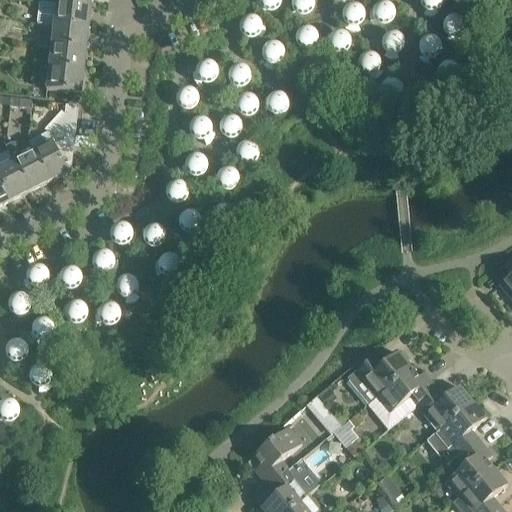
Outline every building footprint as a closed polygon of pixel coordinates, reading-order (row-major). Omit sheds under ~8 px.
[(56,0),(56,6),(90,10),(91,0),(56,0)] [(255,2),(255,4),(255,5),(256,6),(256,7),(256,8),(257,10),(257,11),(258,12),(259,13),(259,14),(260,15),(261,15),(262,16),(264,13),(265,14),(266,14),(267,15),(268,15),(269,15),(270,15),(271,15),(272,15),(273,15),(274,15),(274,14),(275,14),(276,13),(277,13),(278,12),(279,12),(279,11),(280,10),(280,9),(281,8),(281,7),(281,6),(282,5),(282,4),(282,3),(282,2),(281,1),(281,0),(259,0),(259,1),(259,2),(259,3),(255,2)] [(288,6),(288,8),(288,9),(288,10),(289,11),(289,12),(290,14),(290,15),(293,13),(293,14),(294,15),(294,16),(295,16),(296,17),(297,17),(298,18),(299,18),(300,19),(301,19),(302,19),(303,19),(304,19),(305,19),(306,19),(307,18),(308,18),(309,17),(310,17),(311,16),(311,15),(312,15),(313,14),(313,13),(314,12),(314,11),(314,10),(314,9),(314,8),(314,7),(314,6),(314,5),(314,4),(314,3),(313,2),(312,1),(311,0),(294,0),(293,1),(291,0),(290,0),(290,1),(289,2),(289,3),(289,4),(288,5),(288,6)] [(420,2),(419,3),(419,4),(420,5),(420,6),(420,7),(420,8),(421,9),(421,10),(422,11),(423,12),(424,13),(425,13),(423,16),(425,16),(426,17),(427,17),(428,18),(429,18),(430,18),(432,18),(433,18),(434,18),(435,17),(436,17),(438,16),(439,16),(437,13),(438,13),(439,12),(440,11),(441,10),(441,9),(442,8),(442,7),(442,6),(443,5),(443,4),(443,3),(443,2),(442,1),(442,0),(420,0),(420,1),(420,2)] [(39,4),(37,25),(39,26),(54,27),(88,31),(90,10),(56,6),(39,4)] [(369,16),(369,17),(369,18),(369,19),(370,21),(370,22),(373,21),(373,22),(374,23),(375,24),(375,25),(376,26),(377,26),(378,27),(379,27),(380,28),(381,28),(382,28),(383,28),(384,28),(385,28),(386,28),(387,28),(388,28),(389,27),(390,26),(391,26),(392,25),(392,24),(393,23),(394,22),(394,21),(395,20),(395,19),(395,18),(395,17),(395,16),(395,15),(395,14),(394,13),(394,12),(394,11),(393,10),(392,9),(392,8),(391,8),(390,7),(389,7),(388,6),(387,6),(386,5),(385,5),(384,5),(383,5),(382,5),(381,5),(380,6),(379,6),(378,6),(377,7),(376,8),(375,9),(373,7),(372,8),(371,9),(371,10),(370,11),(370,12),(369,13),(369,14),(369,16)] [(342,18),(342,19),(342,20),(342,21),(342,22),(343,22),(343,23),(343,24),(344,25),(345,26),(345,27),(346,27),(345,30),(347,31),(348,32),(349,32),(350,32),(351,33),(352,33),(354,33),(355,33),(356,33),(357,32),(358,32),(360,31),(358,29),(359,28),(360,28),(361,27),(362,27),(362,26),(363,25),(364,24),(364,23),(364,22),(365,21),(365,20),(365,19),(365,18),(365,17),(365,16),(365,15),(364,14),(364,13),(363,12),(362,11),(362,10),(361,9),(360,9),(359,8),(358,8),(357,7),(356,7),(355,7),(354,7),(353,7),(352,7),(351,7),(350,7),(349,8),(348,8),(347,8),(347,9),(346,10),(345,10),(344,11),(344,12),(343,13),(343,14),(342,15),(342,16),(342,17),(342,18)] [(442,28),(442,29),(442,30),(442,31),(442,32),(443,33),(443,34),(443,35),(444,36),(445,37),(445,38),(446,38),(447,39),(445,41),(446,42),(447,43),(448,43),(450,44),(451,44),(452,44),(453,44),(454,44),(456,44),(457,44),(458,43),(459,43),(460,42),(459,40),(460,40),(460,39),(461,39),(461,38),(462,38),(463,37),(463,36),(464,35),(464,34),(465,33),(465,32),(465,31),(465,30),(465,29),(465,28),(465,27),(465,26),(464,25),(464,24),(463,24),(463,23),(462,22),(461,21),(460,20),(459,19),(458,19),(457,19),(456,18),(455,18),(454,18),(453,18),(452,18),(451,18),(450,19),(449,19),(448,20),(447,20),(446,21),(445,22),(444,23),(444,24),(443,25),(443,26),(442,27),(442,28)] [(239,30),(239,31),(239,32),(239,33),(239,34),(240,35),(240,36),(241,37),(242,38),(242,39),(243,39),(244,40),(245,41),(246,41),(247,41),(248,42),(249,42),(250,42),(251,42),(252,42),(253,42),(254,42),(255,41),(256,41),(256,40),(257,40),(258,39),(259,39),(261,40),(262,39),(263,39),(263,37),(264,36),(264,35),(264,34),(265,33),(265,32),(265,30),(265,29),(265,28),(264,27),(264,26),(261,26),(260,25),(260,24),(259,23),(259,22),(258,22),(257,21),(256,20),(255,20),(254,19),(253,19),(252,19),(251,19),(250,19),(249,19),(248,19),(247,19),(246,20),(245,20),(244,21),(243,21),(243,22),(242,23),(241,23),(241,24),(240,25),(240,26),(239,27),(239,28),(239,29),(239,30)] [(51,49),(86,52),(88,31),(54,27),(51,49)] [(292,40),(292,41),(292,42),(292,44),(293,45),(293,46),(296,45),(296,46),(296,47),(297,48),(298,49),(298,50),(299,50),(300,51),(301,52),(302,52),(303,53),(304,53),(306,53),(307,53),(308,53),(309,53),(310,53),(311,52),(312,52),(313,51),(314,51),(315,50),(315,49),(316,48),(317,48),(317,47),(317,46),(318,45),(318,44),(318,43),(318,42),(318,41),(318,40),(318,39),(318,38),(317,37),(317,36),(316,35),(315,34),(314,33),(314,32),(313,32),(312,31),(311,31),(310,31),(309,30),(308,30),(307,30),(306,30),(305,30),(304,30),(303,31),(302,31),(301,32),(300,32),(299,33),(297,31),(296,32),(295,33),(294,34),(294,35),(293,36),(293,38),(292,39),(292,40)] [(325,44),(325,45),(325,46),(325,47),(325,49),(326,50),(326,51),(329,50),(329,51),(330,52),(330,53),(331,53),(332,54),(332,55),(333,55),(334,56),(335,56),(336,57),(337,57),(338,57),(339,57),(340,57),(341,57),(342,57),(343,56),(344,56),(345,56),(346,55),(347,54),(348,54),(348,53),(349,52),(350,51),(350,50),(350,49),(351,48),(351,47),(351,46),(351,45),(351,44),(351,43),(351,42),(350,41),(349,40),(349,39),(348,38),(348,37),(347,37),(346,36),(345,35),(344,35),(343,35),(342,34),(341,34),(340,34),(339,34),(338,34),(337,34),(336,34),(335,35),(334,35),(333,36),(332,36),(331,37),(331,38),(328,36),(328,37),(327,38),(326,39),(326,40),(325,41),(325,42),(325,44)] [(381,46),(381,47),(381,48),(381,49),(381,50),(382,51),(382,52),(383,52),(383,53),(384,54),(385,55),(383,58),(384,59),(386,59),(387,60),(388,60),(389,61),(390,61),(391,61),(393,61),(394,61),(395,61),(396,60),(397,60),(399,59),(397,57),(398,57),(399,56),(400,55),(401,55),(401,54),(402,53),(403,52),(403,51),(404,50),(404,49),(404,48),(404,47),(404,46),(404,45),(404,44),(404,43),(403,42),(403,41),(402,40),(402,39),(401,38),(400,38),(399,37),(398,36),(397,36),(396,35),(395,35),(394,35),(393,35),(392,35),(391,35),(390,35),(389,36),(388,36),(387,36),(386,37),(385,37),(385,38),(384,39),(383,40),(382,41),(382,42),(382,43),(381,44),(381,45),(381,46)] [(417,58),(418,59),(419,60),(419,61),(420,62),(421,62),(422,63),(423,64),(424,64),(426,64),(427,65),(428,65),(429,65),(430,65),(430,62),(431,62),(432,62),(433,62),(434,61),(435,61),(436,61),(437,60),(438,59),(439,58),(440,57),(440,56),(441,55),(441,54),(441,53),(441,52),(441,51),(441,50),(441,49),(441,48),(441,47),(441,46),(440,45),(440,44),(439,44),(438,43),(438,42),(437,42),(436,41),(435,40),(434,40),(433,40),(432,39),(431,39),(430,39),(429,39),(428,39),(427,39),(426,40),(425,40),(424,40),(424,41),(423,42),(422,42),(421,43),(421,44),(420,45),(419,46),(419,47),(418,48),(418,49),(418,50),(418,51),(418,52),(418,53),(419,53),(419,54),(419,55),(420,56),(417,58)] [(261,55),(261,56),(261,57),(262,58),(262,59),(262,60),(262,61),(263,62),(263,63),(264,64),(265,65),(263,67),(264,68),(265,69),(266,69),(267,70),(269,70),(270,71),(271,71),(272,71),(273,71),(275,71),(276,71),(277,70),(278,70),(277,67),(278,67),(279,66),(280,66),(281,65),(282,64),(282,63),(283,63),(283,62),(284,61),(284,60),(284,59),(285,58),(285,57),(285,56),(284,55),(284,54),(284,53),(284,52),(283,51),(283,50),(282,49),(281,48),(280,47),(279,47),(278,46),(277,46),(276,45),(275,45),(274,45),(273,45),(272,45),(271,45),(270,45),(269,46),(268,46),(267,46),(266,47),(266,48),(265,48),(264,49),(264,50),(263,50),(263,51),(262,52),(262,53),(262,54),(261,55)] [(83,74),(86,52),(51,49),(49,70),(83,74)] [(357,66),(357,67),(357,68),(357,69),(358,70),(358,71),(358,72),(359,73),(359,74),(360,75),(361,76),(362,77),(363,77),(364,78),(365,78),(366,79),(367,79),(368,79),(369,79),(369,82),(370,82),(372,82),(373,81),(374,81),(375,80),(376,80),(377,79),(378,78),(379,78),(380,77),(381,76),(381,75),(382,73),(379,72),(380,71),(380,70),(380,69),(380,68),(381,67),(380,66),(380,65),(380,64),(380,63),(379,63),(379,62),(378,61),(378,60),(377,59),(376,59),(376,58),(375,57),(374,57),(373,57),(372,56),(371,56),(370,56),(369,56),(368,56),(367,56),(366,56),(365,56),(364,57),(363,57),(362,58),(361,59),(360,60),(359,61),(358,62),(358,63),(358,64),(358,65),(357,66)] [(192,75),(192,76),(192,77),(193,78),(193,80),(193,81),(194,82),(194,83),(195,84),(196,85),(197,86),(198,87),(199,88),(200,85),(201,86),(202,86),(203,87),(204,87),(205,87),(206,87),(207,87),(208,87),(209,87),(210,87),(211,87),(212,86),(213,86),(213,85),(214,85),(215,84),(216,83),(216,82),(217,81),(218,80),(218,79),(218,78),(218,77),(218,76),(218,75),(218,74),(218,73),(217,72),(217,71),(217,70),(216,69),(215,68),(215,67),(214,67),(213,66),(212,66),(211,65),(210,65),(209,64),(208,64),(207,64),(206,64),(205,64),(204,65),(203,65),(202,65),(201,66),(200,66),(199,67),(198,68),(197,69),(197,70),(196,71),(196,72),(195,73),(195,74),(193,74),(192,75)] [(437,76),(437,77),(437,78),(437,79),(437,80),(438,81),(438,82),(439,83),(439,84),(440,85),(441,85),(442,86),(443,86),(444,87),(445,87),(444,90),(445,90),(446,91),(447,91),(449,91),(450,91),(451,90),(452,90),(453,90),(455,89),(456,89),(457,88),(458,87),(458,86),(457,84),(458,83),(458,82),(459,81),(459,80),(459,79),(460,78),(460,77),(460,76),(460,75),(460,74),(459,73),(459,72),(459,71),(458,70),(458,69),(457,69),(456,68),(456,67),(455,67),(454,66),(453,66),(452,65),(451,65),(450,65),(449,65),(448,65),(447,65),(446,65),(445,65),(444,65),(443,66),(442,66),(441,67),(441,68),(440,68),(439,69),(439,70),(438,71),(438,72),(437,73),(437,74),(437,75),(437,76)] [(225,78),(225,80),(225,81),(225,82),(225,83),(226,84),(226,86),(227,87),(228,88),(228,89),(229,90),(230,90),(231,91),(233,89),(233,90),(234,90),(235,91),(236,91),(237,91),(238,91),(239,91),(240,91),(241,91),(242,91),(243,91),(244,90),(245,90),(246,89),(247,89),(248,88),(248,87),(249,86),(249,85),(250,84),(250,83),(251,83),(251,82),(251,81),(251,79),(251,78),(251,77),(250,76),(250,75),(250,74),(249,74),(249,73),(248,72),(247,71),(246,70),(245,69),(244,69),(243,69),(242,68),(241,68),(239,68),(238,68),(237,68),(236,68),(235,69),(234,69),(233,70),(232,71),(231,71),(230,72),(230,73),(229,74),(229,75),(228,76),(228,77),(228,78),(225,77),(225,78)] [(49,70),(46,93),(81,96),(83,74),(49,70)] [(380,93),(380,94),(380,95),(380,96),(380,97),(381,98),(381,99),(382,100),(382,101),(383,102),(384,103),(382,105),(383,106),(384,106),(385,107),(386,107),(387,108),(389,108),(390,108),(391,108),(392,108),(393,108),(395,108),(396,108),(397,107),(396,105),(397,104),(398,104),(399,103),(400,102),(401,101),(401,100),(402,99),(402,98),(403,97),(403,96),(403,95),(403,94),(403,93),(403,92),(403,91),(403,90),(402,89),(402,88),(401,88),(401,87),(400,86),(399,85),(398,85),(398,84),(397,84),(396,83),(395,83),(394,83),(393,82),(392,82),(391,82),(390,82),(389,83),(388,83),(387,83),(386,84),(385,84),(384,85),(384,86),(383,86),(382,87),(382,88),(381,89),(381,90),(380,91),(380,92),(380,93)] [(176,101),(176,102),(176,103),(176,104),(176,105),(176,106),(177,107),(177,108),(178,109),(178,110),(179,110),(179,111),(180,112),(181,112),(182,113),(181,115),(182,116),(183,116),(184,116),(185,116),(187,117),(188,117),(189,116),(190,116),(192,116),(193,116),(194,115),(195,114),(196,114),(194,111),(195,111),(196,110),(196,109),(197,108),(198,107),(198,106),(198,105),(199,104),(199,103),(199,102),(199,101),(198,100),(198,99),(198,98),(197,97),(197,96),(196,95),(195,94),(194,93),(193,93),(192,92),(191,91),(190,91),(189,91),(188,91),(187,91),(186,91),(185,91),(184,91),(183,92),(182,92),(181,92),(180,93),(179,94),(178,95),(177,96),(177,97),(176,98),(176,99),(176,100),(176,101)] [(417,104),(415,104),(415,105),(415,106),(415,107),(416,109),(416,110),(417,111),(418,112),(418,113),(419,114),(420,114),(421,115),(422,116),(423,116),(425,114),(426,114),(427,114),(428,115),(429,115),(430,114),(431,114),(432,114),(433,114),(434,113),(435,113),(436,112),(437,112),(437,111),(438,110),(439,109),(439,108),(440,107),(440,106),(440,105),(440,104),(440,103),(440,102),(440,101),(440,100),(440,99),(439,98),(439,97),(438,96),(438,95),(437,95),(436,94),(436,93),(435,93),(434,92),(433,92),(432,92),(431,92),(430,91),(429,91),(428,91),(427,91),(427,92),(426,92),(425,92),(424,92),(423,93),(422,93),(422,94),(421,95),(420,95),(420,96),(419,97),(418,98),(418,99),(418,100),(418,101),(417,102),(417,103),(417,104)] [(263,107),(263,108),(263,109),(263,110),(264,111),(264,113),(264,114),(267,112),(267,113),(268,114),(269,115),(269,116),(270,116),(271,117),(272,118),(273,118),(274,118),(275,119),(276,119),(277,119),(278,119),(279,119),(280,119),(281,118),(282,118),(283,118),(283,117),(284,117),(285,116),(286,115),(286,114),(287,114),(288,113),(288,112),(288,111),(289,110),(289,109),(289,108),(289,107),(289,106),(289,105),(288,104),(288,103),(288,102),(287,101),(286,100),(286,99),(285,99),(284,98),(283,97),(282,97),(281,96),(280,96),(279,96),(278,96),(276,96),(275,96),(274,96),(273,97),(272,97),(271,98),(270,98),(269,99),(268,100),(266,99),(265,100),(265,101),(264,102),(264,103),(263,104),(263,105),(263,107)] [(233,107),(232,108),(232,109),(233,111),(233,112),(233,113),(234,114),(236,113),(236,114),(237,115),(237,116),(238,117),(239,117),(240,118),(240,119),(241,119),(242,120),(243,120),(244,120),(245,120),(246,120),(247,121),(248,120),(249,120),(250,120),(251,120),(252,119),(253,119),(253,118),(254,118),(255,117),(256,116),(257,115),(257,114),(258,113),(258,112),(258,111),(258,110),(258,109),(258,108),(258,107),(258,106),(258,105),(257,104),(257,103),(256,102),(255,101),(254,100),(253,99),(252,99),(251,98),(250,98),(249,98),(248,97),(247,97),(246,97),(245,97),(244,98),(243,98),(242,98),(241,99),(240,99),(240,100),(239,100),(238,101),(236,99),(235,100),(235,101),(234,102),(233,103),(233,105),(233,106),(233,107)] [(10,109),(31,111),(32,102),(11,100),(10,109)] [(66,171),(71,169),(78,108),(65,106),(64,115),(47,134),(27,144),(47,184),(67,174),(66,171)] [(219,129),(219,130),(219,131),(219,132),(220,133),(220,134),(220,135),(221,136),(221,137),(222,138),(222,139),(223,139),(224,140),(225,141),(226,141),(227,142),(228,142),(229,142),(230,142),(229,145),(231,145),(232,145),(233,145),(234,145),(235,144),(237,144),(238,143),(239,143),(240,142),(241,141),(241,140),(242,139),(243,138),(241,137),(241,136),(242,135),(242,134),(242,133),(242,132),(242,131),(242,130),(242,129),(242,128),(242,127),(242,126),(241,125),(241,124),(240,124),(239,123),(239,122),(238,121),(237,121),(236,120),(235,120),(234,120),(233,119),(232,119),(231,119),(230,119),(229,119),(228,119),(227,120),(226,120),(225,121),(224,121),(224,122),(223,122),(222,123),(222,124),(221,125),(220,126),(220,127),(219,128),(219,129)] [(189,132),(189,133),(189,134),(189,135),(189,136),(190,137),(190,138),(191,139),(192,140),(193,141),(193,142),(194,142),(195,143),(196,143),(197,143),(198,144),(199,144),(200,144),(201,144),(202,144),(203,144),(204,143),(205,143),(206,146),(207,145),(208,144),(209,144),(210,143),(211,142),(212,141),(212,140),(213,139),(214,138),(214,137),(214,136),(215,134),(215,133),(212,133),(212,132),(212,131),(212,130),(212,129),(211,128),(211,127),(210,126),(210,125),(209,125),(208,124),(208,123),(207,123),(206,122),(205,122),(204,121),(203,121),(202,121),(201,121),(200,121),(199,121),(198,121),(197,121),(196,121),(195,122),(194,122),(193,123),(193,124),(192,124),(191,125),(191,126),(190,127),(190,128),(189,129),(189,130),(189,131),(189,132)] [(11,145),(4,148),(12,163),(28,194),(47,184),(27,144),(11,145)] [(236,155),(236,156),(236,157),(236,158),(236,159),(236,160),(237,161),(237,162),(238,163),(238,164),(239,164),(240,165),(240,166),(241,166),(242,167),(243,167),(244,167),(245,168),(245,170),(246,171),(247,171),(248,171),(250,170),(251,170),(252,170),(253,169),(255,169),(256,168),(257,167),(257,166),(258,166),(259,165),(257,163),(257,162),(258,161),(258,160),(259,159),(259,158),(259,157),(259,156),(259,155),(259,154),(258,153),(258,152),(258,151),(257,150),(256,149),(256,148),(255,148),(254,147),(253,146),(252,145),(251,145),(250,145),(249,145),(248,145),(247,145),(246,145),(245,145),(244,145),(243,146),(242,146),(241,147),(240,147),(239,148),(239,149),(238,149),(237,150),(237,151),(236,152),(236,153),(236,154),(236,155)] [(182,168),(182,169),(182,171),(182,172),(182,173),(183,174),(183,175),(184,176),(184,177),(185,178),(186,179),(187,180),(188,181),(189,179),(190,179),(191,180),(192,180),(193,180),(194,180),(195,181),(196,181),(197,181),(198,180),(199,180),(200,180),(201,179),(202,179),(203,178),(204,178),(204,177),(205,176),(206,175),(206,174),(207,174),(207,173),(207,172),(207,171),(208,170),(208,169),(207,168),(207,166),(207,165),(206,164),(206,163),(205,162),(205,161),(204,160),(203,160),(202,159),(201,159),(200,158),(199,158),(198,158),(197,157),(196,157),(195,158),(194,158),(193,158),(192,158),(191,159),(190,159),(189,160),(188,160),(187,161),(187,162),(186,163),(186,164),(185,164),(185,165),(185,166),(184,167),(182,167),(182,168)] [(12,163),(0,169),(0,186),(9,204),(28,194),(12,163)] [(213,182),(213,183),(213,184),(213,185),(214,187),(214,188),(215,189),(215,190),(216,191),(218,189),(219,190),(220,191),(220,192),(221,192),(222,193),(223,193),(224,194),(225,194),(226,194),(227,194),(228,194),(229,194),(230,194),(231,194),(232,193),(233,193),(234,193),(234,192),(235,191),(236,191),(237,190),(237,189),(238,188),(238,187),(239,186),(239,185),(239,184),(239,183),(239,182),(239,181),(239,180),(239,179),(238,178),(238,177),(237,177),(237,176),(236,175),(236,174),(235,174),(234,173),(233,172),(232,172),(231,172),(230,171),(229,171),(228,171),(227,171),(226,171),(225,171),(224,172),(223,172),(222,172),(221,173),(220,174),(219,175),(218,176),(217,177),(215,176),(214,177),(214,178),(214,179),(213,181),(213,182)] [(165,195),(165,196),(165,197),(166,198),(166,199),(166,200),(167,201),(167,202),(168,203),(169,204),(170,205),(171,205),(172,206),(173,206),(174,207),(175,207),(176,207),(177,207),(178,207),(179,207),(180,207),(181,207),(182,206),(183,206),(184,205),(185,204),(187,206),(188,205),(189,204),(190,203),(190,202),(191,201),(191,199),(191,198),(191,197),(191,196),(191,194),(191,193),(191,192),(191,191),(188,192),(188,191),(187,190),(187,189),(186,188),(185,188),(184,187),(184,186),(183,186),(182,185),(181,185),(180,184),(179,184),(178,184),(177,184),(176,184),(175,184),(174,184),(173,185),(172,185),(171,186),(170,186),(170,187),(169,187),(168,188),(167,189),(167,190),(166,191),(166,192),(166,193),(166,194),(165,195)] [(0,208),(9,204),(0,186),(0,208)] [(212,218),(212,219),(212,220),(212,221),(212,222),(212,223),(213,224),(213,225),(214,226),(214,227),(215,228),(216,228),(217,229),(218,230),(219,230),(220,231),(221,231),(222,231),(223,231),(224,231),(225,231),(226,231),(227,230),(228,230),(229,230),(230,229),(231,231),(232,231),(233,230),(234,229),(235,228),(236,227),(236,226),(237,225),(237,224),(237,222),(238,221),(238,220),(238,219),(238,217),(235,218),(235,217),(234,216),(234,215),(234,214),(233,213),(232,212),(232,211),(231,211),(230,210),(229,210),(229,209),(228,209),(227,208),(226,208),(225,208),(224,208),(223,208),(222,208),(221,208),(220,208),(219,209),(218,209),(217,210),(216,210),(215,211),(215,212),(214,212),(214,213),(213,214),(212,215),(212,216),(212,217),(212,218)] [(178,224),(178,225),(178,226),(178,227),(179,228),(179,229),(179,230),(180,231),(180,232),(181,233),(181,234),(182,234),(183,235),(184,235),(184,236),(185,236),(186,237),(187,237),(188,237),(189,237),(191,237),(192,237),(193,237),(193,239),(193,240),(194,239),(195,239),(197,238),(198,238),(199,237),(200,236),(200,235),(201,234),(202,233),(203,232),(203,231),(203,230),(204,228),(201,228),(201,227),(201,226),(201,225),(201,224),(201,223),(201,222),(200,221),(200,220),(199,219),(199,218),(198,218),(197,217),(197,216),(196,216),(195,215),(194,215),(193,215),(192,214),(191,214),(190,214),(189,214),(188,214),(187,214),(186,215),(185,215),(184,216),(183,216),(182,217),(181,218),(180,219),(180,220),(179,221),(179,222),(178,223),(178,224)] [(110,236),(110,237),(110,238),(110,239),(110,240),(110,241),(111,242),(111,243),(112,244),(112,245),(113,245),(114,246),(114,247),(115,247),(116,248),(117,248),(118,249),(119,249),(120,249),(121,249),(122,249),(123,249),(124,249),(125,249),(126,248),(127,248),(127,247),(128,247),(130,249),(131,248),(132,247),(133,246),(133,245),(134,244),(135,243),(135,242),(135,241),(136,240),(136,239),(136,237),(136,236),(135,235),(133,235),(132,234),(132,233),(131,232),(131,231),(130,230),(129,229),(128,228),(127,227),(126,227),(125,227),(124,226),(123,226),(122,226),(121,226),(120,226),(119,226),(118,226),(117,227),(116,227),(115,228),(114,229),(113,229),(113,230),(112,231),(111,232),(110,233),(110,234),(110,235),(110,236)] [(140,238),(140,239),(140,241),(140,242),(140,243),(141,244),(141,245),(144,244),(144,245),(145,246),(145,247),(146,248),(147,248),(147,249),(148,249),(149,250),(150,250),(151,251),(152,251),(153,251),(154,251),(155,251),(156,251),(157,251),(158,250),(159,250),(160,250),(161,249),(162,248),(163,247),(164,246),(164,245),(165,244),(165,243),(166,242),(166,241),(166,240),(166,239),(166,238),(165,237),(165,236),(165,235),(164,234),(164,233),(163,232),(162,231),(161,230),(160,229),(159,229),(158,229),(157,228),(156,228),(155,228),(154,228),(153,228),(152,228),(151,228),(150,228),(149,229),(148,230),(147,230),(146,231),(145,232),(143,230),(143,231),(142,232),(141,233),(141,234),(140,236),(140,237),(140,238)] [(92,264),(92,265),(92,266),(92,267),(92,268),(92,269),(93,270),(93,271),(94,272),(95,273),(95,274),(96,274),(97,275),(98,275),(99,276),(100,276),(101,276),(102,277),(103,277),(104,277),(105,277),(106,276),(107,276),(108,276),(109,275),(110,274),(112,276),(113,276),(114,275),(115,274),(115,273),(116,272),(117,271),(117,270),(117,268),(118,267),(118,266),(118,265),(118,263),(117,262),(115,263),(114,262),(114,261),(114,260),(113,259),(113,258),(112,257),(111,257),(110,256),(110,255),(109,255),(108,254),(107,254),(106,254),(105,254),(104,253),(103,253),(102,254),(101,254),(100,254),(99,254),(98,255),(97,255),(96,256),(95,257),(94,258),(94,259),(93,260),(92,261),(92,262),(92,263),(92,264)] [(155,268),(155,269),(155,271),(155,272),(155,273),(156,274),(156,275),(157,276),(158,277),(160,276),(161,277),(162,278),(163,278),(164,279),(165,279),(166,280),(167,280),(168,280),(169,280),(170,280),(171,280),(172,280),(173,280),(174,279),(175,278),(176,278),(177,277),(178,276),(178,275),(179,275),(179,274),(180,273),(180,272),(180,271),(180,270),(180,269),(180,268),(180,267),(180,266),(180,265),(180,264),(179,263),(179,262),(178,261),(177,261),(177,260),(176,259),(175,259),(174,258),(173,258),(172,257),(171,257),(170,257),(169,257),(168,257),(167,257),(166,257),(165,258),(164,258),(163,258),(163,259),(162,259),(161,260),(160,261),(160,262),(159,262),(159,263),(156,262),(156,263),(156,265),(155,266),(155,267),(155,268)] [(511,261),(503,268),(511,278),(499,287),(511,302),(511,261)] [(26,280),(23,280),(23,281),(23,282),(23,283),(24,284),(24,286),(25,287),(25,288),(26,289),(27,290),(28,291),(29,291),(30,292),(31,293),(32,290),(33,291),(34,291),(35,291),(36,291),(37,291),(38,291),(39,291),(40,291),(41,291),(42,291),(43,290),(44,290),(45,289),(45,288),(46,288),(47,287),(47,286),(48,285),(48,284),(48,283),(49,282),(49,281),(49,280),(49,279),(49,278),(49,277),(48,276),(48,275),(47,274),(47,273),(46,272),(45,271),(44,270),(43,270),(42,269),(41,269),(40,269),(39,268),(38,268),(37,268),(36,268),(35,268),(34,269),(33,269),(32,270),(31,270),(30,271),(29,272),(28,273),(27,274),(27,275),(27,276),(26,277),(26,278),(26,279),(26,280)] [(56,281),(56,282),(56,283),(56,284),(56,285),(57,287),(57,288),(58,289),(58,290),(59,291),(61,289),(62,290),(63,291),(64,292),(65,292),(66,293),(67,293),(68,293),(69,293),(70,293),(71,293),(72,293),(73,293),(74,293),(75,293),(76,292),(77,292),(77,291),(78,290),(79,290),(80,289),(80,288),(81,287),(81,286),(81,285),(82,284),(82,282),(82,281),(82,280),(81,279),(81,278),(81,277),(80,276),(80,275),(79,274),(78,273),(77,273),(77,272),(76,272),(75,271),(74,271),(73,271),(72,270),(71,270),(70,270),(69,270),(68,271),(67,271),(66,271),(65,272),(64,272),(63,273),(62,274),(61,275),(60,276),(60,277),(57,276),(57,277),(56,278),(56,279),(56,281)] [(115,289),(115,290),(115,291),(116,292),(116,293),(116,294),(116,295),(117,296),(118,297),(119,298),(119,299),(120,299),(121,300),(122,300),(122,301),(123,301),(124,301),(125,301),(125,304),(126,304),(127,304),(129,304),(130,304),(131,304),(132,303),(133,303),(134,302),(135,302),(136,301),(137,300),(138,299),(139,298),(137,297),(137,296),(138,295),(138,294),(138,293),(138,292),(139,291),(139,290),(139,289),(138,288),(138,287),(138,286),(138,285),(137,284),(137,283),(136,283),(135,282),(134,281),(133,280),(132,280),(131,279),(130,279),(129,279),(128,278),(127,278),(126,278),(125,279),(124,279),(123,279),(122,279),(121,280),(120,280),(120,281),(119,282),(118,282),(118,283),(117,284),(117,285),(116,286),(116,287),(116,288),(115,289)] [(8,306),(8,307),(8,308),(8,309),(8,310),(8,311),(9,312),(9,313),(10,314),(10,315),(11,316),(12,316),(13,317),(14,318),(15,318),(16,319),(17,319),(18,319),(19,319),(20,319),(21,319),(22,319),(23,319),(24,318),(25,318),(26,317),(27,317),(27,316),(28,315),(30,317),(31,316),(32,315),(32,314),(33,313),(33,312),(33,310),(34,309),(34,308),(34,307),(34,306),(33,304),(33,303),(33,302),(30,303),(30,302),(29,301),(29,300),(28,300),(27,299),(26,298),(25,297),(24,297),(23,296),(22,296),(21,296),(20,296),(19,296),(18,296),(17,296),(16,297),(15,297),(14,297),(13,298),(12,298),(11,299),(11,300),(10,301),(9,302),(9,303),(8,304),(8,305),(8,306)] [(88,317),(91,317),(91,316),(91,315),(91,314),(91,312),(90,311),(90,310),(89,309),(88,306),(87,305),(85,304),(83,306),(82,306),(80,305),(78,304),(77,304),(75,304),(73,305),(71,305),(70,306),(69,306),(68,308),(67,308),(66,310),(66,311),(65,313),(65,314),(64,316),(65,318),(65,320),(66,322),(67,323),(68,324),(70,325),(71,326),(73,327),(75,327),(76,327),(78,327),(80,327),(82,326),(83,325),(84,324),(86,322),(87,321),(87,320),(87,319),(88,317)] [(95,316),(95,318),(95,319),(95,320),(95,321),(95,322),(96,324),(96,325),(99,323),(100,324),(100,325),(101,326),(102,326),(102,327),(103,327),(104,328),(105,328),(106,329),(107,329),(108,329),(109,329),(110,329),(111,329),(112,329),(113,328),(114,328),(115,327),(116,327),(117,326),(118,325),(119,324),(119,323),(120,322),(120,321),(120,320),(120,319),(121,318),(121,317),(121,316),(120,315),(120,314),(120,313),(119,312),(119,311),(118,311),(118,310),(117,309),(116,308),(115,308),(115,307),(114,307),(113,306),(112,306),(111,306),(110,306),(109,306),(108,306),(107,306),(106,306),(105,307),(104,307),(103,307),(102,308),(101,309),(100,310),(99,311),(97,309),(96,310),(96,312),(95,313),(95,314),(95,315),(95,316)] [(32,334),(29,334),(29,335),(30,336),(30,338),(30,339),(31,340),(32,341),(32,342),(33,343),(34,344),(35,344),(36,345),(37,345),(38,346),(39,343),(40,344),(41,344),(42,344),(43,344),(44,344),(45,344),(46,344),(47,343),(48,343),(49,342),(50,342),(51,341),(52,340),(53,339),(53,338),(54,337),(54,336),(54,335),(55,334),(55,333),(55,332),(55,331),(54,330),(54,329),(54,328),(54,327),(53,327),(53,326),(52,325),(51,324),(50,323),(49,322),(48,322),(47,322),(46,321),(45,321),(44,321),(43,321),(42,321),(41,321),(40,321),(39,322),(38,322),(37,322),(37,323),(36,323),(35,324),(34,325),(34,326),(33,326),(33,327),(32,328),(32,329),(32,330),(32,331),(31,332),(31,333),(32,334)] [(5,353),(5,354),(5,355),(5,356),(5,357),(6,358),(6,359),(7,360),(7,361),(8,362),(9,363),(10,364),(9,366),(10,367),(11,368),(12,368),(13,369),(14,369),(16,369),(17,369),(18,369),(19,369),(20,369),(22,368),(23,368),(24,367),(22,364),(23,364),(24,363),(25,363),(25,362),(26,361),(27,360),(27,359),(28,359),(28,358),(28,357),(28,356),(28,355),(28,354),(28,353),(28,352),(28,351),(27,350),(27,349),(26,348),(26,347),(25,346),(24,346),(24,345),(23,345),(22,344),(21,344),(20,343),(19,343),(18,343),(17,343),(16,343),(15,343),(14,343),(13,343),(12,344),(11,344),(10,345),(9,346),(8,347),(7,347),(7,348),(6,349),(6,350),(6,351),(5,352),(5,353)] [(355,374),(376,400),(411,371),(397,355),(383,367),(375,357),(355,374)] [(37,390),(35,393),(37,394),(39,394),(42,394),(43,394),(46,393),(47,393),(49,391),(50,391),(48,388),(49,386),(50,386),(51,384),(52,382),(52,380),(52,378),(51,376),(51,374),(50,372),(49,371),(48,371),(47,369),(45,368),(44,368),(42,368),(39,368),(38,368),(36,369),(35,369),(33,370),(32,371),(31,372),(30,374),(29,376),(29,377),(29,378),(29,380),(29,382),(29,383),(30,385),(31,386),(32,387),(34,389),(37,390)] [(416,408),(437,392),(423,375),(418,380),(411,371),(376,400),(367,407),(387,432),(416,408)] [(437,392),(416,408),(437,433),(472,405),(459,388),(444,400),(437,392)] [(327,409),(334,403),(328,395),(321,401),(327,409)] [(0,422),(1,423),(2,424),(3,424),(4,425),(5,425),(6,426),(7,426),(8,426),(9,426),(10,425),(11,425),(12,425),(13,424),(14,424),(15,423),(16,423),(17,422),(17,421),(18,420),(19,419),(19,418),(19,417),(20,416),(20,415),(20,414),(20,413),(19,412),(19,411),(19,410),(18,409),(18,408),(17,407),(17,406),(16,406),(15,405),(14,404),(13,404),(13,403),(12,403),(11,403),(10,403),(9,403),(8,403),(7,403),(6,403),(5,403),(4,403),(3,404),(2,404),(1,405),(0,406),(0,405),(0,422)] [(472,405),(437,433),(427,442),(440,458),(442,456),(449,465),(458,458),(478,442),(471,433),(486,421),(472,405)] [(268,489),(289,472),(281,463),(301,446),(288,430),(253,459),(260,468),(254,472),(268,489)] [(445,484),(458,500),(493,471),(487,463),(492,458),(478,442),(458,458),(465,467),(445,484)] [(261,509),(262,511),(290,511),(309,497),(322,487),(301,462),(289,472),(268,489),(275,497),(261,509)] [(458,500),(452,505),(457,511),(494,511),(500,508),(492,499),(507,487),(493,471),(458,500)] [(321,511),(309,497),(290,511),(321,511)]
